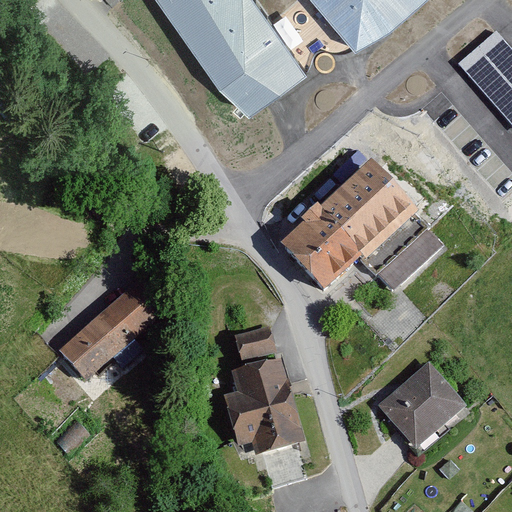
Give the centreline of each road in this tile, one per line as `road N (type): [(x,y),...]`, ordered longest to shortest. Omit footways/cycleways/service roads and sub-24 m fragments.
road 1 (residential): [(355,511),(298,305),(221,174)]
road 2 (residential): [(478,0),(221,174)]
road 3 (residential): [(221,174),(75,0)]
